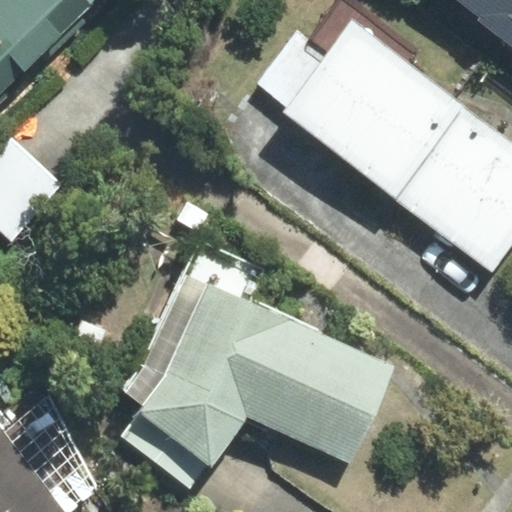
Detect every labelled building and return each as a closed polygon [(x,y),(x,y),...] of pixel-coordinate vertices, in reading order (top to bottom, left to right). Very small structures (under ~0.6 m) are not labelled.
[(0,0),(0,82),(88,0),(0,0)] [(511,0),(455,0),(511,43),(511,0)] [(511,229),(511,153),(349,28),(283,114),(483,267),(511,229)] [(3,142),(0,145),(0,237),(5,242),(54,188),(3,142)] [(205,460),(241,413),(339,457),(380,367),(203,287),(162,376),(137,410),(205,460)] [(45,401),(0,435),(0,511),(55,511),(54,511),(90,483),(45,401)]
